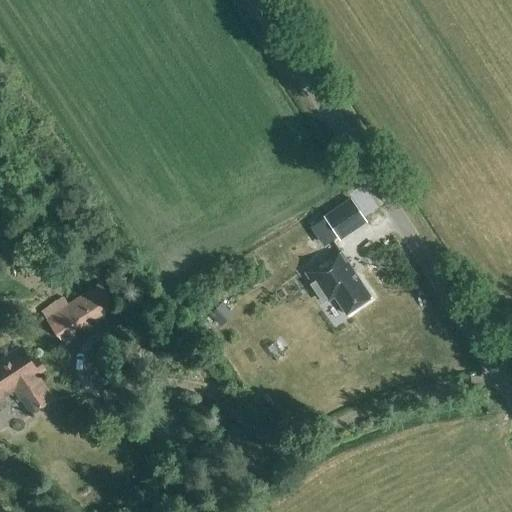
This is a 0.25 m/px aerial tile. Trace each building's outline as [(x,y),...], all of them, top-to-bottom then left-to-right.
[(379,162),(406,206),(417,199),(390,155),(379,162)] [(365,224),(356,208),(351,200),(322,219),(337,241),(365,224)] [(369,300),(338,250),(304,272),(323,303),(335,296),(337,300),(336,301),(345,315),(369,300)] [(98,283),(77,298),(92,320),(114,305),(98,283)] [(209,314),(220,325),(233,312),(222,301),(209,314)] [(21,345),(0,358),(0,399),(14,390),(29,414),(53,398),(38,375),(45,370),(36,356),(31,360),(21,345)]
